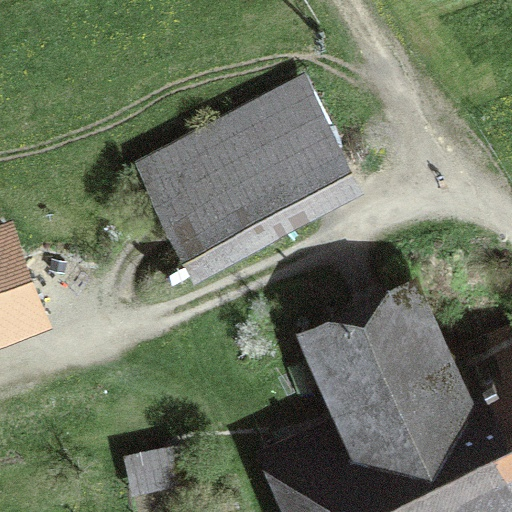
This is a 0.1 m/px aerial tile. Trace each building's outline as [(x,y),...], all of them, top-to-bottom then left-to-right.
[(297,86),(147,164),(189,245),(339,167),(297,86)] [(0,328),(39,313),(7,231),(0,233),(0,328)] [(288,502),(293,500),(298,511),(477,511),(507,498),(511,496),(511,320),(442,353),(409,282),(308,328),(354,428),(271,466),(288,502)] [(179,447),(126,461),(134,492),(187,478),(179,447)] [(511,511),(511,508),(507,498),(477,511),(511,511)]
